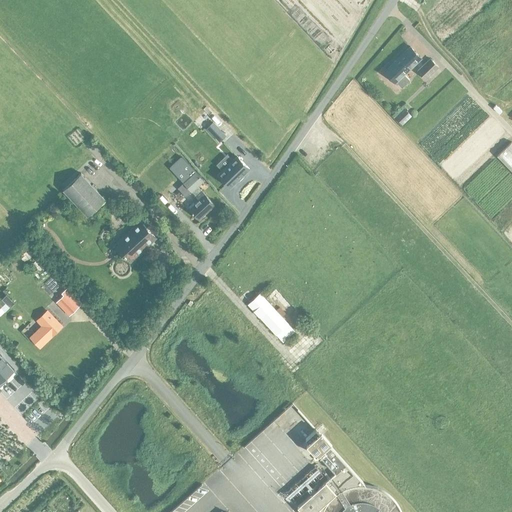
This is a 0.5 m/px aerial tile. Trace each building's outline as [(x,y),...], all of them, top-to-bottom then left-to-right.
[(421,58),(410,46),(384,71),(395,82),(421,58)] [(438,67),(430,58),(418,70),(426,79),(438,67)] [(404,109),(395,117),(402,124),(411,116),(404,109)] [(208,126),(221,140),(225,135),(213,122),(208,126)] [(511,142),(497,156),(511,170),(511,142)] [(230,187),(249,168),(237,156),(218,174),(230,187)] [(198,187),(205,180),(187,162),(176,173),(200,199),(190,208),(199,218),(215,204),(198,187)] [(81,173),(63,189),(88,215),(105,199),(81,173)] [(142,246),(144,248),(157,236),(142,220),(116,244),(129,258),(142,246)] [(276,334),(288,323),(261,293),(249,304),(276,334)] [(64,295),(59,300),(72,313),(77,308),(64,295)] [(5,296),(1,301),(10,309),(14,305),(5,296)] [(0,301),(0,300),(0,316),(8,308),(0,301)] [(61,326),(47,310),(38,319),(43,325),(31,337),(40,346),(61,326)] [(0,355),(0,380),(1,380),(1,374),(10,367),(0,355)] [(358,485),(366,485),(329,444),(331,442),(321,431),(319,433),(315,429),(305,438),(309,442),(308,444),(317,454),(319,453),(336,472),(297,506),(302,511),(322,511),(325,507),(329,500),(335,494),(342,489),(350,487),(358,485)]
